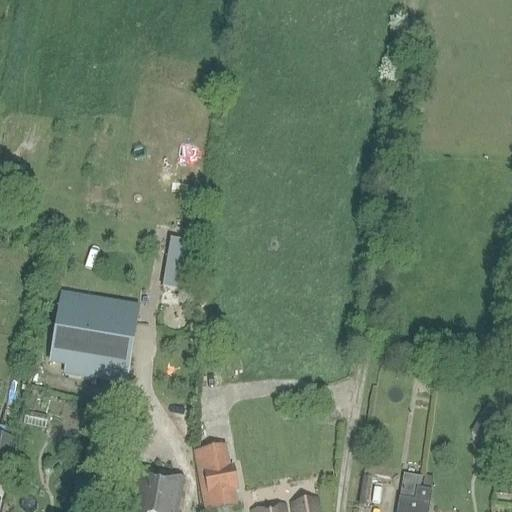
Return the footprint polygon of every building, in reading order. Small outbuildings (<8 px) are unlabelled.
[(189,294),(197,245),(169,240),(161,290),(165,291),(185,294),(189,294)] [(57,310),(48,356),(128,371),(136,324),(57,310)] [(436,375),(422,373),(420,380),(434,382),(436,375)] [(500,417),(485,409),(471,434),(485,442),(500,417)] [(0,435),(0,469),(7,471),(14,439),(0,435)] [(226,446),(199,451),(192,453),(202,511),(215,511),(237,508),(234,492),(238,491),(233,466),(229,467),(226,446)] [(511,460),(504,460),(501,479),(511,480),(511,460)] [(176,511),(183,480),(135,470),(126,511),(176,511)] [(421,490),(419,490),(421,477),(402,474),(400,487),(396,511),(427,511),(433,478),(424,476),(421,490)]
